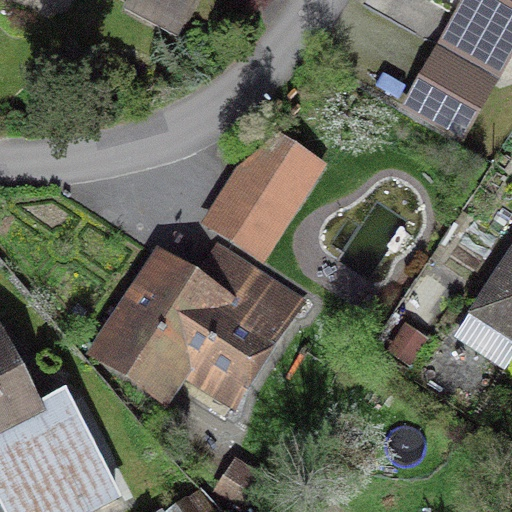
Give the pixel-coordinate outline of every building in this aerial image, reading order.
[(128,0),(122,12),(173,40),(194,0),(128,0)] [(511,0),(418,0),(455,21),(440,48),(496,80),(511,51),(511,0)] [(457,141),(487,88),(435,59),(406,111),(457,141)] [(251,266),(310,175),(263,145),(204,237),(251,266)] [(511,255),(476,311),(511,334),(511,255)] [(183,293),(146,269),(84,363),(155,410),(176,379),(221,409),(286,311),(206,259),(183,293)] [(0,511),(90,511),(110,502),(60,401),(35,414),(0,345),(0,511)] [(244,508),(255,491),(230,475),(219,492),(244,508)]
